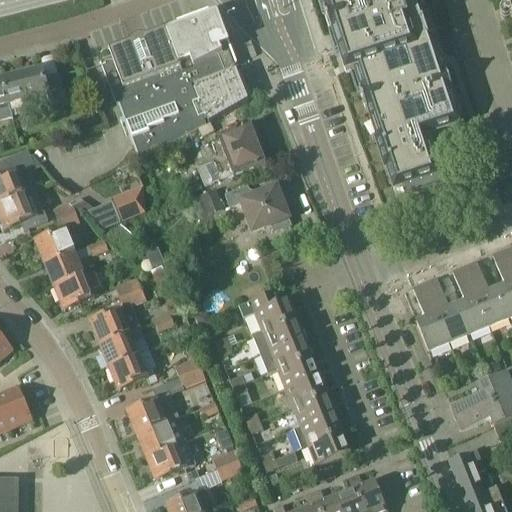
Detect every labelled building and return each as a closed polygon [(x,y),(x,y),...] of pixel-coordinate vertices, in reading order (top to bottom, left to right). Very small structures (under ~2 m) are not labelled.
[(325,0),(329,12),(324,14),(331,35),(336,34),(342,53),(337,54),(339,58),(343,72),(345,76),(357,72),(363,91),(358,92),(365,114),(367,113),(370,122),(373,121),(379,140),(374,142),(384,172),(386,172),(393,193),(402,190),(405,200),(441,188),(428,148),(427,148),(424,139),(460,127),(456,115),(453,116),(446,97),(452,95),(445,74),(443,75),(440,65),(436,67),(430,48),(435,46),(434,42),(433,39),(432,36),(431,32),(430,29),(429,26),(428,22),(428,23),(427,19),(426,15),(424,16),(418,0),(402,5),(399,0),(325,0)] [(179,33),(169,37),(189,86),(227,72),(217,45),(226,42),(215,11),(176,26),(179,33)] [(166,30),(109,51),(112,59),(100,63),(118,109),(120,108),(141,162),(205,128),(189,86),(169,37),(166,30)] [(12,119),(24,116),(28,109),(26,101),(48,96),(51,110),(67,106),(59,77),(45,81),(42,71),(3,82),(12,119)] [(247,103),(235,73),(192,90),(196,101),(198,101),(208,126),(247,103)] [(0,122),(12,119),(3,82),(0,82),(0,122)] [(94,116),(80,121),(83,130),(97,125),(94,116)] [(258,146),(250,127),(218,139),(218,140),(204,146),(211,165),(258,146)] [(211,165),(197,170),(204,189),(218,183),(232,178),(233,178),(266,165),(258,146),(211,165)] [(0,179),(1,181),(0,181),(0,208),(25,198),(16,176),(33,169),(28,154),(0,165),(0,179)] [(276,191),(251,200),(247,188),(224,196),(228,209),(241,204),(247,219),(282,206),(276,191)] [(110,202),(111,205),(119,226),(120,226),(144,216),(142,189),(110,202)] [(25,198),(0,208),(0,225),(3,234),(21,226),(24,234),(46,225),(34,195),(25,198)] [(219,196),(195,205),(205,232),(230,223),(219,196)] [(73,199),(63,203),(70,218),(74,216),(79,214),(90,222),(95,215),(73,199)] [(290,228),(282,206),(247,219),(252,234),(272,226),(275,234),(290,228)] [(60,235),(36,245),(45,267),(75,255),(66,234),(79,229),(74,216),(70,218),(56,224),(60,235)] [(110,242),(128,257),(140,243),(123,228),(110,242)] [(87,249),(91,260),(107,253),(102,243),(87,249)] [(511,320),(511,274),(504,254),(492,259),(504,289),(497,292),(509,321),(511,320)] [(84,278),(75,255),(45,267),(54,290),(84,278)] [(497,292),(488,296),(476,265),(463,271),(488,330),(509,321),(497,292)] [(488,330),(463,271),(451,276),(464,306),(456,309),(468,339),(488,330)] [(93,300),(84,278),(54,290),(63,312),(93,300)] [(456,309),(448,312),(435,282),(423,287),(448,347),(468,339),(456,309)] [(141,294),(137,283),(115,292),(119,303),(141,294)] [(448,347),(423,287),(411,292),(424,322),(415,326),(428,355),(448,347)] [(297,321),(289,301),(282,304),(277,293),(240,309),(245,321),(253,317),(261,336),(297,321)] [(119,303),(123,312),(90,325),(99,348),(139,332),(130,310),(134,308),(135,309),(145,305),(141,294),(119,303)] [(206,316),(195,320),(199,331),(210,327),(206,316)] [(154,326),(157,335),(173,329),(172,327),(175,326),(172,319),(169,321),(169,320),(154,326)] [(305,340),(297,321),(261,336),(251,340),(259,359),(305,340)] [(132,344),(143,339),(140,332),(99,348),(109,371),(138,359),(132,344)] [(0,363),(11,354),(0,340),(0,363)] [(313,359),(305,340),(259,359),(266,378),(276,374),(313,359)] [(214,346),(217,354),(228,349),(225,341),(214,346)] [(228,349),(217,354),(220,362),(231,357),(228,349)] [(153,371),(155,370),(149,354),(138,359),(109,371),(118,393),(148,381),(151,388),(159,385),(153,371)] [(321,378),(313,359),(276,374),(284,393),(321,378)] [(200,372),(195,360),(173,370),(177,381),(200,372)] [(496,364),(482,370),(486,378),(500,372),(496,364)] [(177,381),(182,393),(204,384),(200,372),(177,381)] [(511,398),(511,390),(506,376),(477,388),(480,397),(450,410),(455,422),(511,398)] [(245,386),(242,378),(230,382),(234,390),(245,386)] [(328,397),(321,378),(284,393),(292,412),(328,397)] [(248,394),(245,386),(234,390),(237,398),(248,394)] [(0,396),(0,413),(9,433),(31,424),(16,389),(0,396)] [(336,416),(328,397),(292,412),(299,430),(288,434),(289,435),(336,416)] [(172,408),(167,398),(127,415),(137,438),(176,422),(176,421),(166,426),(160,413),(172,408)] [(511,422),(511,398),(455,422),(460,434),(490,421),(494,430),(511,422)] [(203,426),(220,420),(216,409),(199,416),(203,426)] [(0,436),(9,433),(0,413),(0,436)] [(344,435),(336,416),(289,435),(296,453),(307,449),(307,450),(344,435)] [(260,425),(256,418),(245,422),(249,430),(260,425)] [(175,449),(175,448),(186,443),(176,422),(137,438),(146,461),(175,449)] [(511,422),(494,430),(502,450),(511,445),(511,422)] [(263,433),(260,425),(249,430),(252,438),(263,433)] [(352,454),(344,435),(307,450),(315,469),(352,454)] [(175,449),(146,461),(155,482),(183,470),(185,472),(196,467),(186,443),(175,448),(175,449)] [(219,458),(211,462),(215,473),(238,464),(234,453),(219,458)] [(491,492),(476,454),(449,465),(464,502),(491,492)] [(274,463),(270,455),(259,459),(263,468),(274,463)] [(266,475),(277,471),(274,463),(263,468),(266,475)] [(215,473),(220,485),(243,476),(238,464),(215,473)] [(278,475),(268,479),(271,487),(282,483),(278,475)] [(385,511),(375,485),(362,490),(357,479),(350,482),(362,511),(385,511)] [(18,511),(18,482),(0,481),(0,511),(18,511)] [(362,511),(350,482),(342,485),(347,496),(335,500),(340,511),(362,511)] [(503,511),(495,490),(491,492),(464,502),(467,511),(503,511)] [(166,511),(211,511),(203,492),(194,496),(194,497),(165,508),(166,511)] [(340,511),(335,500),(324,504),(320,494),(313,497),(319,511),(340,511)] [(319,511),(313,497),(304,500),(309,511),(305,511),(319,511)] [(239,511),(248,511),(257,509),(253,500),(237,506),(239,511)]
